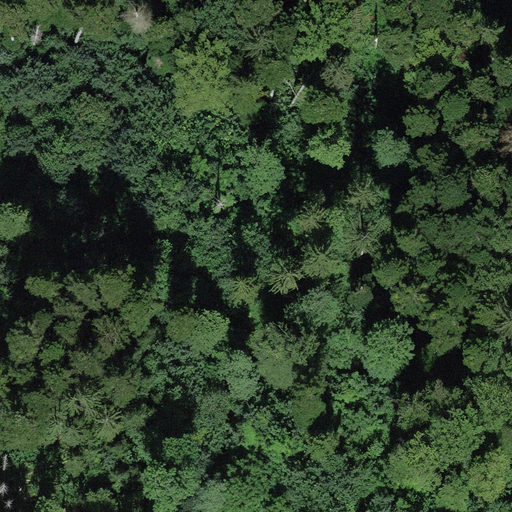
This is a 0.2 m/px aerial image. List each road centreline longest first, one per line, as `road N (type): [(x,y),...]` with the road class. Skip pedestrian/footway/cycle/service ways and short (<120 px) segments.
road 1 (track): [(511,414),(231,349),(197,262)]
road 2 (track): [(231,349),(213,401),(220,511)]
